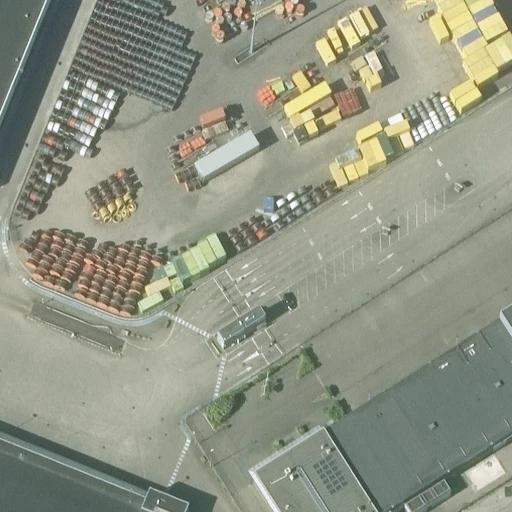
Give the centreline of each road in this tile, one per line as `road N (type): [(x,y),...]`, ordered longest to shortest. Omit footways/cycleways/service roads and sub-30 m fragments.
road 1 (unknown): [(411,0),(420,49),(402,89),(92,202)]
road 2 (unknown): [(180,0),(92,202)]
